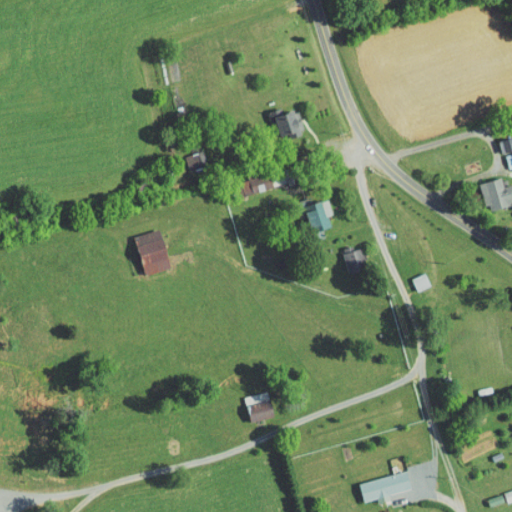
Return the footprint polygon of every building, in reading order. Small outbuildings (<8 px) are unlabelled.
[(295,126),(286,101),(273,106),(271,101),(258,106),(269,136),(295,126)] [(493,146),(509,143),(506,130),(490,133),(493,146)] [(174,150),(178,166),(199,160),(194,144),(174,150)] [(499,162),(511,158),(511,157),(509,145),(495,148),(499,162)] [(472,176),(479,204),(509,196),(504,177),(494,179),(492,171),(472,176)] [(307,196),(308,202),(298,205),(305,223),(321,217),(318,209),(323,207),(318,192),(307,196)] [(162,262),(152,222),(126,228),(136,268),(162,262)] [(337,266),(356,263),(353,242),(333,245),(337,266)] [(407,285),(421,278),(415,265),(401,272),(407,285)] [(239,414),(264,410),(260,385),(235,388),(239,414)] [(369,496),(381,493),(379,487),(402,482),(398,465),(350,475),(354,495),(368,492),(369,496)]
